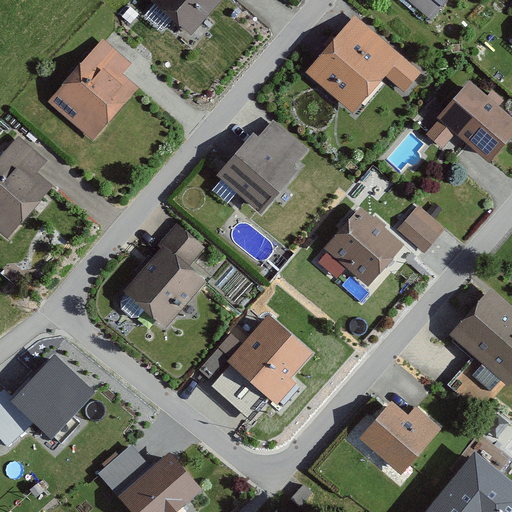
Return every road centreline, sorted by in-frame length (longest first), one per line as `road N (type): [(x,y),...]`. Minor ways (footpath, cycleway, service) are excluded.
road 1 (residential): [(511,209),(270,487),(52,309)]
road 2 (residential): [(52,309),(320,0)]
